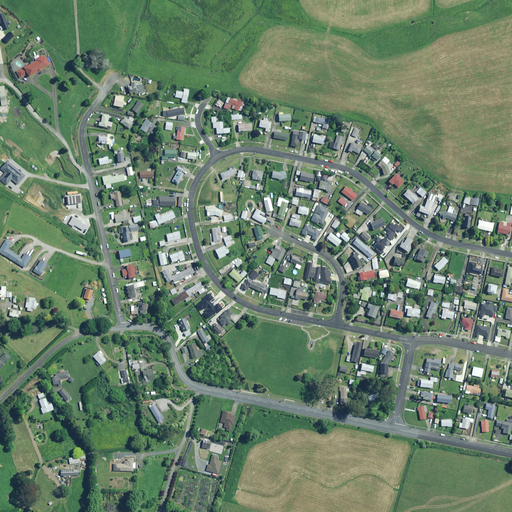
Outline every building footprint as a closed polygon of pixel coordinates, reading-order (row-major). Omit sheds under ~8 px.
[(28,65),(16,72),(20,78),(27,74),(29,77),(50,65),(44,56),(42,57),(41,55),(40,56),(38,54),(36,55),(36,54),(31,57),(33,61),(30,63),(30,64),(28,65)] [(126,86),(128,94),(133,92),(134,95),(140,93),(141,95),(144,94),(141,84),(138,85),(138,84),(134,85),(133,84),(126,86)] [(181,103),(186,104),(188,90),(184,89),(183,92),(176,91),(174,97),(181,99),(181,103)] [(112,106),(121,108),(122,105),(124,106),(125,103),(122,103),(124,97),(118,96),(115,96),(112,106)] [(237,101),(229,99),(227,104),(232,106),(231,108),(238,111),(243,101),(238,99),(237,101)] [(136,114),(142,105),(137,101),(131,110),(136,114)] [(167,117),(167,118),(184,114),(183,108),(179,109),(179,108),(166,111),(166,112),(162,111),(162,117),(167,117)] [(109,115),(102,114),(101,122),(99,122),(98,126),(106,127),(107,126),(112,127),(113,121),(111,121),(112,117),(109,116),(109,115)] [(216,126),(217,132),(230,131),(230,126),(223,127),(223,120),(217,120),(216,115),(212,115),(212,120),(213,120),(214,126),(216,126)] [(133,123),(124,117),(122,120),(122,119),(119,123),(129,129),(133,123)] [(329,119),(316,117),(315,123),(322,124),(321,128),(327,129),(329,119)] [(263,121),(260,120),(258,127),(265,129),(265,132),(269,132),(271,122),(266,122),(267,119),(263,118),(263,121)] [(151,123),(145,119),(138,130),(145,134),(151,123)] [(251,124),(237,125),(238,132),(251,131),(251,124)] [(184,128),(177,127),(175,140),(182,141),(184,128)] [(304,141),(305,134),(293,131),(290,146),(297,148),(299,140),(304,141)] [(288,135),(274,132),(273,138),(287,141),(288,135)] [(324,138),(312,135),(311,142),(323,144),(324,138)] [(332,148),(338,150),(343,137),(337,135),(332,148)] [(107,138),(99,136),(98,143),(106,145),(107,138)] [(351,142),(347,151),(350,153),(351,150),(358,154),(361,147),(351,142)] [(367,144),(363,150),(368,154),(367,155),(369,157),(370,156),(376,161),(380,155),(375,152),(376,151),(367,144)] [(176,151),(164,150),(164,157),(161,157),(161,160),(167,160),(167,157),(175,158),(176,151)] [(25,175),(7,160),(0,169),(5,172),(0,177),(0,179),(6,185),(11,179),(17,184),(25,175)] [(387,165),(381,160),(377,164),(381,169),(383,175),(389,173),(387,165)] [(172,181),(178,184),(184,173),(181,172),(183,169),(178,166),(176,169),(178,170),(172,181)] [(223,179),(232,175),(237,169),(234,167),(233,169),(230,167),(228,170),(220,173),(223,179)] [(264,171),(254,169),(252,178),(262,180),(264,171)] [(272,176),(281,178),(287,177),(285,170),(281,172),(273,170),(272,176)] [(307,173),(300,172),(299,180),(311,182),(313,175),(307,174),(307,173)] [(103,176),(104,184),(125,180),(124,174),(112,176),(111,175),(103,176)] [(404,182),(395,174),(388,182),(391,185),(393,183),(398,188),(404,182)] [(327,182),(319,181),(318,190),(329,192),(331,181),(327,180),(327,182)] [(340,192),(352,201),(356,195),(345,186),(340,192)] [(420,187),(416,192),(422,197),(426,193),(420,187)] [(309,198),(311,191),(296,188),(294,196),(309,198)] [(417,198),(408,189),(402,195),(412,204),(417,198)] [(120,191),(113,192),(113,194),(111,194),(112,199),(115,198),(117,206),(123,205),(120,191)] [(460,196),(451,192),(449,199),(458,202),(460,196)] [(80,195),(67,196),(68,204),(81,202),(80,195)] [(159,196),(158,205),(175,206),(175,197),(169,197),(169,196),(159,196)] [(327,205),(329,200),(323,196),(320,201),(327,205)] [(346,202),(340,197),(337,202),(343,206),(346,202)] [(271,198),(264,200),(267,211),(273,210),(271,198)] [(288,202),(282,200),(277,218),(284,220),(285,216),(284,216),(288,202)] [(420,206),(418,211),(429,215),(431,210),(430,210),(433,202),(427,200),(424,208),(420,206)] [(360,202),(356,209),(363,212),(368,215),(371,209),(360,202)] [(318,223),(322,224),(328,211),(324,209),(325,208),(318,205),(315,212),(320,214),(319,216),(314,213),(310,220),(317,224),(318,223)] [(447,212),(446,212),(439,213),(439,216),(441,216),(442,219),(445,219),(454,222),(456,215),(452,214),(453,208),(449,206),(447,212)] [(216,207),(207,208),(207,215),(215,214),(221,216),(223,210),(216,207)] [(298,207),(297,213),(307,215),(308,209),(298,207)] [(257,208),(252,217),(264,223),(267,218),(259,214),(261,210),(257,208)] [(114,215),(116,222),(131,219),(130,214),(127,214),(126,210),(120,211),(120,213),(114,215)] [(155,215),(159,224),(176,217),(173,210),(160,215),(159,213),(155,215)] [(82,221),(73,216),(69,224),(74,227),(75,225),(83,230),(86,225),(81,222),(82,221)] [(471,218),(464,216),(461,227),(468,228),(471,218)] [(301,221),(290,218),(288,225),(293,226),(299,228),(301,221)] [(385,225),(382,218),(369,224),(372,230),(385,225)] [(335,220),(331,226),(335,229),(340,223),(335,220)] [(493,224),(478,221),(476,229),(491,232),(493,224)] [(499,222),(496,233),(509,235),(511,224),(506,222),(506,223),(499,222)] [(393,225),(391,223),(385,230),(388,232),(385,235),(392,241),(394,238),(393,237),(396,233),(395,232),(396,230),(399,233),(402,229),(397,225),(397,226),(394,224),(393,225)] [(264,238),(260,225),(254,227),(258,240),(264,238)] [(305,225),(301,234),(305,236),(307,233),(312,236),(311,239),(316,241),(320,232),(316,230),(317,229),(314,227),(313,230),(311,229),(312,226),(309,225),(309,226),(305,225)] [(130,241),(127,226),(118,228),(119,233),(121,233),(122,236),(121,236),(121,239),(123,239),(123,242),(130,241)] [(219,227),(212,228),(214,241),(220,240),(219,227)] [(179,231),(166,234),(168,241),(181,238),(179,231)] [(370,238),(363,232),(359,236),(366,242),(370,238)] [(330,233),(326,238),(337,247),(341,241),(330,233)] [(342,233),(339,236),(346,242),(349,239),(342,233)] [(356,236),(350,243),(369,258),(374,253),(358,240),(359,238),(356,236)] [(377,242),(374,245),(377,247),(375,250),(381,255),(384,251),(382,250),(384,248),(383,247),(386,244),(387,246),(390,243),(384,238),(382,240),(378,237),(375,241),(377,242)] [(401,242),(398,246),(407,252),(410,248),(408,247),(412,240),(406,237),(402,243),(401,242)] [(6,239),(0,249),(0,252),(25,267),(31,257),(25,253),(21,259),(18,257),(19,255),(8,249),(12,243),(6,239)] [(270,254),(270,255),(276,258),(280,260),(286,249),(276,244),(271,254),(270,254)] [(225,245),(215,249),(219,258),(226,255),(225,254),(229,252),(228,248),(226,249),(225,245)] [(419,248),(414,259),(422,262),(424,259),(421,258),(422,256),(426,257),(428,252),(419,248)] [(129,249),(119,251),(120,258),(131,256),(129,249)] [(182,250),(170,255),(172,262),(185,256),(182,250)] [(165,252),(158,253),(161,265),(167,263),(165,252)] [(361,267),(358,257),(354,254),(349,259),(352,262),(352,263),(353,263),(355,269),(361,267)] [(276,258),(270,255),(266,262),(272,265),(276,258)] [(293,255),(290,260),(302,266),(304,260),(293,255)] [(394,257),(392,264),(401,266),(402,264),(402,265),(404,259),(394,257)] [(448,261),(443,257),(434,266),(438,270),(448,261)] [(47,264),(41,260),(37,266),(34,271),(41,275),(44,270),(47,264)] [(312,262),(308,261),(305,277),(309,278),(309,276),(314,277),(314,278),(315,278),(314,280),(318,281),(321,266),(318,266),(317,267),(316,266),(316,267),(312,266),(313,263),(312,263),(312,262)] [(476,263),(469,261),(467,272),(480,274),(481,269),(475,268),(476,263)] [(126,266),(127,268),(122,269),(124,276),(129,275),(129,278),(136,277),(133,264),(126,265),(126,266)] [(168,268),(162,271),(168,281),(173,279),(175,282),(195,272),(192,266),(172,276),(168,268)] [(329,267),(322,266),(319,281),(330,284),(332,278),(330,278),(331,273),(330,272),(330,270),(328,269),(329,267)] [(496,268),(491,267),(490,275),(501,277),(502,270),(496,269),(496,268)] [(234,268),(229,273),(239,282),(247,273),(244,270),(240,274),(234,268)] [(254,269),(249,274),(255,280),(260,275),(254,269)] [(364,271),(358,273),(360,281),(366,279),(366,278),(374,276),(373,270),(364,272),(364,271)] [(445,277),(433,275),(432,282),(444,284),(445,277)] [(267,287),(247,278),(245,283),(244,282),(242,287),(248,290),(249,286),(264,292),(267,287)] [(411,279),(407,278),(404,286),(415,289),(415,288),(418,289),(420,283),(411,280),(411,279)] [(125,284),(128,297),(136,296),(135,287),(145,285),(144,280),(125,284)] [(172,300),(175,305),(198,290),(204,287),(200,281),(172,300)] [(497,286),(488,284),(486,292),(488,292),(488,294),(492,295),(492,293),(495,294),(497,286)] [(462,287),(455,285),(453,292),(461,293),(462,287)] [(301,286),(300,287),(297,289),(296,298),(301,299),(301,298),(307,299),(308,293),(303,292),(305,287),(301,286)] [(286,290),(271,287),(270,293),(278,295),(278,297),(285,298),(286,290)] [(84,300),(89,302),(93,290),(85,288),(82,297),(85,298),(84,300)] [(359,299),(367,301),(369,290),(362,288),(362,290),(359,289),(359,292),(361,293),(359,299)] [(508,289),(503,288),(501,300),(511,302),(511,295),(507,294),(508,289)] [(316,291),(314,302),(318,303),(319,300),(327,301),(329,295),(322,294),(322,292),(316,291)] [(204,314),(208,318),(216,312),(216,313),(222,308),(218,303),(215,306),(210,301),(214,298),(209,292),(203,298),(204,299),(197,305),(201,310),(203,308),(206,311),(204,314)] [(35,298),(27,297),(25,307),(36,309),(37,303),(36,303),(36,301),(35,300),(35,298)] [(475,304),(464,301),(463,308),(467,309),(467,308),(474,310),(475,304)] [(147,313),(146,302),(138,303),(138,306),(134,306),(134,314),(147,313)] [(430,302),(425,316),(429,318),(432,313),(433,313),(437,304),(430,302)] [(482,302),(480,314),(483,315),(484,313),(484,314),(485,312),(490,313),(490,314),(493,315),(494,309),(497,310),(498,304),(494,303),(494,304),(482,302)] [(378,307),(367,303),(365,308),(368,309),(366,316),(374,318),(378,307)] [(411,307),(405,306),(404,312),(406,312),(405,316),(412,317),(412,316),(418,317),(419,310),(411,309),(411,307)] [(234,312),(229,308),(226,312),(225,311),(220,316),(221,318),(219,320),(221,322),(220,323),(223,326),(226,323),(228,325),(231,322),(230,321),(232,319),(229,316),(234,312)] [(390,309),(388,316),(401,319),(402,312),(390,309)] [(447,310),(442,309),(440,318),(444,319),(445,317),(452,319),(453,312),(447,311),(447,310)] [(184,318),(179,320),(184,331),(189,329),(188,327),(190,327),(187,320),(186,321),(184,318)] [(473,319),(462,318),(461,323),(463,323),(462,331),(464,331),(464,330),(471,331),(473,319)] [(215,323),(212,326),(220,334),(224,329),(218,323),(217,324),(215,323)] [(490,327),(477,325),(475,337),(478,337),(478,334),(485,335),(484,338),(488,339),(490,327)] [(510,331),(498,328),(497,337),(500,337),(500,335),(505,337),(505,338),(508,339),(510,331)] [(209,341),(203,329),(198,332),(204,344),(209,341)] [(355,341),(351,360),(356,361),(357,357),(359,358),(362,342),(355,341)] [(195,343),(188,345),(193,358),(204,355),(202,349),(198,350),(195,343)] [(379,349),(366,347),(364,354),(378,357),(379,349)] [(389,350),(381,362),(380,372),(388,372),(388,363),(394,353),(389,350)] [(98,351),(92,356),(100,365),(106,360),(102,356),(103,355),(98,351)] [(0,366),(1,366),(11,357),(5,352),(0,357),(0,366)] [(433,360),(426,359),(423,371),(429,373),(430,369),(437,370),(438,367),(439,367),(440,360),(433,359),(433,360)] [(374,365),(362,363),(361,368),(366,370),(373,371),(374,365)] [(460,370),(461,365),(457,365),(458,364),(455,364),(448,363),(447,370),(446,370),(444,377),(451,378),(452,373),(451,373),(452,369),(460,370)] [(155,370),(154,366),(151,367),(152,369),(148,369),(148,368),(146,369),(146,370),(142,370),(144,376),(145,376),(146,381),(143,382),(143,385),(151,383),(150,380),(154,379),(153,371),(155,370)] [(483,369),(473,367),(471,375),(481,377),(483,369)] [(497,378),(499,371),(491,370),(490,377),(497,378)] [(55,376),(52,377),(53,384),(58,383),(58,386),(61,385),(60,379),(69,377),(68,371),(55,373),(55,376)] [(437,378),(430,377),(430,381),(420,380),(420,387),(432,388),(432,382),(436,382),(437,378)] [(473,387),(466,385),(465,393),(479,395),(480,390),(478,389),(478,386),(473,385),(473,387)] [(59,392),(66,401),(71,397),(67,392),(67,393),(63,388),(59,392)] [(432,394),(420,392),(420,396),(422,397),(422,399),(431,401),(432,394)] [(377,399),(375,393),(368,395),(369,396),(367,397),(369,402),(377,399)] [(451,396),(436,394),(435,402),(450,404),(451,396)] [(42,408),(41,408),(42,413),(53,409),(51,403),(48,405),(45,398),(39,400),(42,408)] [(495,405),(486,403),(485,409),(488,410),(487,418),(492,419),(495,405)] [(155,404),(150,407),(159,423),(162,421),(161,420),(164,418),(161,414),(160,414),(155,404)] [(423,406),(417,407),(419,420),(425,419),(423,406)] [(464,406),(463,412),(471,414),(473,407),(468,406),(468,407),(464,406)] [(234,426),(236,416),(231,415),(232,413),(227,412),(228,411),(223,410),(220,422),(225,423),(224,427),(227,428),(226,430),(231,432),(232,426),(234,426)] [(459,423),(458,428),(467,429),(469,422),(472,423),(473,419),(465,417),(464,419),(462,418),(461,424),(459,423)] [(511,423),(496,420),(495,426),(501,427),(501,428),(503,429),(502,433),(509,435),(511,423)] [(207,464),(206,470),(218,474),(222,461),(216,459),(217,455),(212,454),(209,464),(207,464)] [(69,458),(70,464),(81,462),(81,460),(85,460),(85,455),(69,458)] [(134,459),(129,458),(129,459),(126,459),(126,462),(123,462),(123,464),(113,463),(113,471),(133,471),(133,468),(135,468),(135,463),(134,463),(134,459)]
